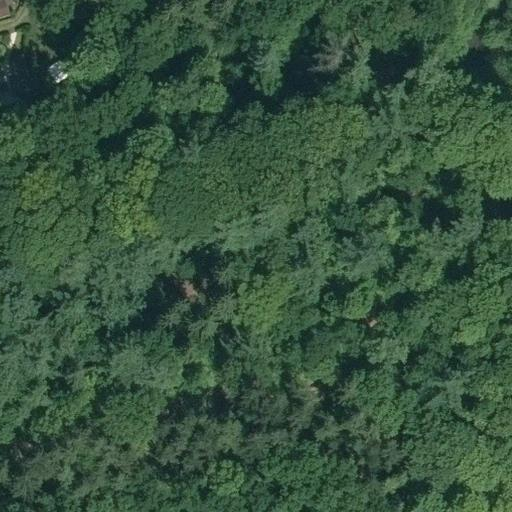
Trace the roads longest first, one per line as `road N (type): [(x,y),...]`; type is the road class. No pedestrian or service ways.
road 1 (track): [(491,511),(483,476),(451,466),(337,384),(275,386),(0,445)]
road 2 (track): [(374,0),(385,95),(360,137),(327,160),(0,241)]
road 3 (track): [(483,476),(477,400),(490,291),(481,229),(461,185),(385,95)]
